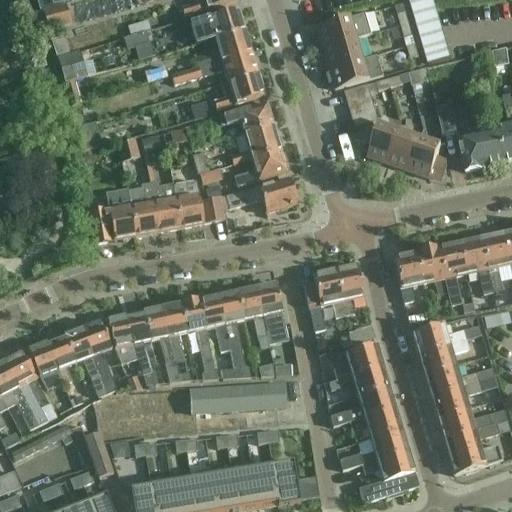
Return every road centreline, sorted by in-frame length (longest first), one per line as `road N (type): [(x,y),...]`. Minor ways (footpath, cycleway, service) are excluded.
road 1 (residential): [(351,231),(368,256),(435,511)]
road 2 (residential): [(0,319),(106,275),(282,245)]
road 3 (residential): [(331,511),(282,245)]
road 4 (residential): [(355,221),(335,209),(272,0)]
road 5 (residential): [(355,221),(511,192)]
